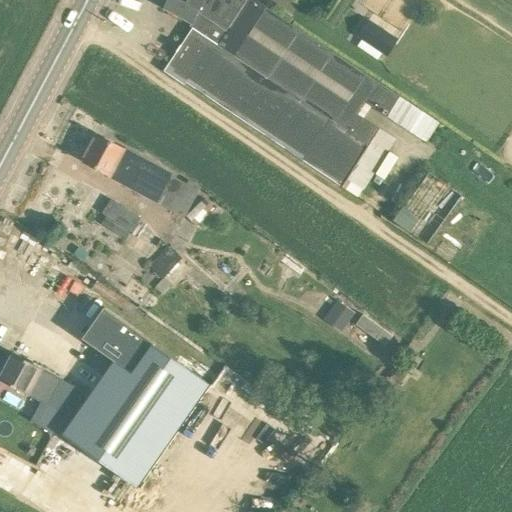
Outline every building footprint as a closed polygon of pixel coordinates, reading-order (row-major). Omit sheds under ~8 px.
[(168,74),(340,188),(357,199),(363,191),(364,192),(396,140),(364,120),(371,109),(426,144),(439,125),(425,115),(427,113),(423,111),(422,112),(400,97),(399,99),(254,0),(169,0),(163,12),(191,27),(189,29),(195,33),(168,74)] [(369,33),(355,27),(349,43),(387,58),(397,34),(373,24),(369,33)] [(185,219),(201,189),(189,181),(186,185),(172,176),(125,151),(125,150),(98,136),(84,162),(109,176),(109,177),(185,219)] [(390,219),(422,244),(461,195),(428,170),(390,219)] [(104,216),(106,217),(132,234),(141,219),(113,201),(104,216)] [(168,247),(148,268),(162,281),(183,260),(168,247)] [(355,314),(337,302),(325,319),(343,332),(355,314)] [(157,342),(104,306),(82,338),(115,361),(64,436),(139,488),(211,383),(155,345),(157,342)] [(358,311),(350,321),(380,343),(388,332),(358,311)] [(0,380),(48,406),(62,380),(14,354),(0,380)]
